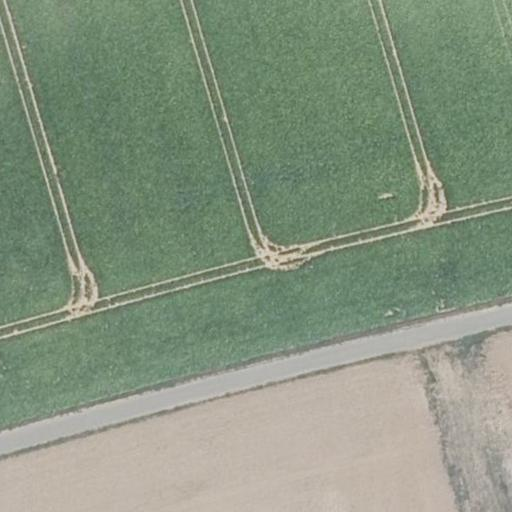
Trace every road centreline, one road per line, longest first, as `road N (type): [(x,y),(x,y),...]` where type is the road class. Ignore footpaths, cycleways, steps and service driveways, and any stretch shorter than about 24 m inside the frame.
road 1 (unclassified): [(0,443),(511,314)]
road 2 (track): [(403,340),(440,511)]
